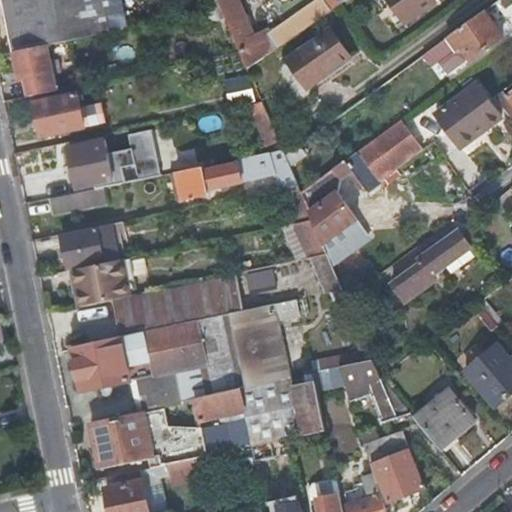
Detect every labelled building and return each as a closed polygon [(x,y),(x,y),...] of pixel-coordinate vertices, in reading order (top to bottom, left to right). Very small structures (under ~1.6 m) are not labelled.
[(2,0),(13,50),(67,39),(108,31),(101,0),(2,0)] [(221,8),(218,0),(198,0),(203,12),(205,11),(221,8)] [(225,16),(239,49),(246,66),(277,45),(275,42),(270,45),(267,38),(261,25),(250,30),(237,0),(218,0),(221,8),(225,16)] [(275,42),(277,45),(330,9),(324,0),(315,0),(269,31),(271,35),(275,42)] [(392,0),(406,21),(435,0),(392,0)] [(207,19),(225,16),(221,8),(205,11),(207,19)] [(501,35),(483,10),(420,56),(427,65),(450,49),(453,54),(459,50),(468,60),(501,35)] [(287,56),(308,86),(341,63),(334,52),(343,44),(331,26),(287,56)] [(13,50),(3,53),(6,67),(17,65),(20,80),(27,79),(30,95),(58,89),(51,54),(70,51),(67,39),(13,50)] [(228,104),(253,99),(247,75),(223,79),(228,104)] [(454,126),(488,102),(475,83),(432,114),(445,132),(454,126)] [(36,103),(42,136),(105,123),(101,104),(82,109),(79,94),(36,103)] [(426,101),(425,99),(398,118),(400,121),(426,101)] [(260,100),(249,102),(265,143),(278,139),(261,102),(260,100)] [(499,118),(488,102),(454,126),(445,132),(457,148),(499,118)] [(398,118),(355,149),(378,182),(421,150),(400,121),(398,118)] [(108,151),(105,139),(70,146),(78,187),(95,183),(96,187),(105,185),(125,181),(122,166),(136,163),(139,178),(162,173),(153,129),(130,134),(132,146),(108,151)] [(299,142),(284,153),(285,154),(290,161),(304,151),(299,142)] [(269,150),(277,187),(297,183),(285,154),(284,153),(282,148),(269,150)] [(355,149),(299,189),(312,219),(327,254),(328,256),(339,248),(342,252),(357,242),(353,237),(363,229),(336,192),(339,177),(349,171),(364,191),(378,182),(355,149)] [(203,164),(176,170),(182,197),(209,192),(208,188),(241,182),(237,161),(204,168),(203,164)] [(96,187),(52,196),(56,212),(109,200),(105,185),(96,187)] [(97,225),(62,232),(69,269),(75,268),(105,262),(101,242),(97,225)] [(416,298),(437,282),(433,278),(470,250),(457,232),(420,260),(422,264),(402,279),(416,298)] [(107,240),(101,242),(105,262),(118,259),(114,244),(109,245),(107,240)] [(333,291),(342,289),(337,277),(332,265),(328,256),(327,254),(312,257),(326,292),(333,291)] [(124,258),(128,279),(135,278),(130,257),(124,258)] [(79,289),(82,306),(114,299),(132,295),(128,279),(124,258),(118,259),(105,262),(75,268),(79,289)] [(332,265),(337,277),(344,274),(338,262),(332,265)] [(75,268),(69,269),(73,290),(79,289),(75,268)] [(132,295),(114,299),(122,337),(73,347),(82,389),(128,381),(176,371),(182,402),(197,400),(201,421),(228,416),(229,423),(202,429),(169,425),(177,462),(204,457),(252,447),(287,440),(318,433),(327,431),(317,383),(295,387),(293,381),(267,386),(251,309),(244,309),(236,273),(132,295)] [(496,282),(501,287),(506,283),(502,277),(496,282)] [(348,303),(353,315),(383,293),(375,280),(347,301),(348,303)] [(362,363),(374,361),(353,315),(348,303),(347,301),(342,289),(333,291),(359,353),(362,363)] [(277,317),(299,314),(296,299),(274,304),(277,317)] [(466,371),(496,407),(511,393),(511,360),(499,345),(466,371)] [(341,367),(362,363),(359,353),(313,362),(315,372),(341,367)] [(411,412),(381,377),(380,375),(374,361),(362,363),(341,367),(344,378),(347,389),(366,384),(383,423),(411,412)] [(344,378),(341,367),(315,372),(317,383),(344,378)] [(128,381),(134,410),(164,404),(165,408),(182,404),(182,402),(176,371),(128,381)] [(416,419),(442,451),(477,420),(451,389),(416,419)] [(164,404),(134,410),(134,415),(165,408),(164,404)] [(150,460),(152,468),(177,462),(169,425),(165,408),(134,415),(93,424),(102,469),(150,460)] [(321,450),(331,449),(327,431),(318,433),(321,450)] [(366,445),(371,461),(410,445),(405,431),(366,445)] [(287,440),(252,447),(253,452),(255,461),(290,454),(287,440)] [(372,465),(378,484),(383,482),(392,502),(426,486),(412,451),(372,465)] [(255,461),(253,452),(243,454),(247,479),(259,477),(255,461)] [(107,486),(111,511),(172,511),(165,475),(175,473),(178,485),(209,479),(204,457),(177,462),(152,468),(141,470),(143,480),(107,486)] [(348,511),(387,511),(378,484),(372,465),(372,463),(361,467),(367,486),(344,494),(348,511)]
